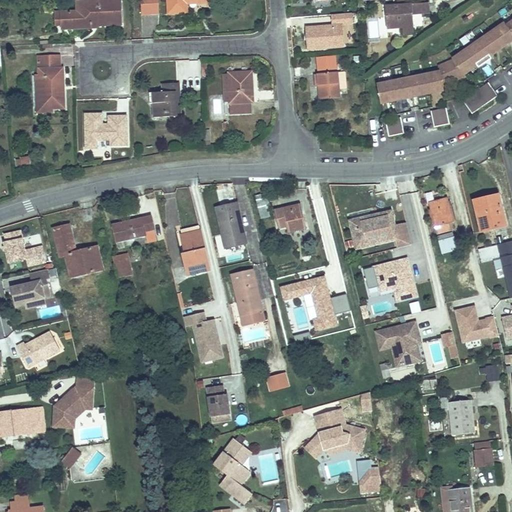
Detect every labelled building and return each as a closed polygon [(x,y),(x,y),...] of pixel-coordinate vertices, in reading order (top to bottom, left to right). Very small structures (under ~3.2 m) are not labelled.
[(82,0),(83,8),(62,10),(63,27),(94,26),(93,20),(108,19),(108,23),(122,22),(121,0),(103,1),(103,0),(82,0)] [(158,0),(145,0),(146,13),(159,12),(158,0)] [(166,0),(168,13),(187,12),(187,2),(216,1),(216,0),(166,0)] [(386,30),(403,28),(415,27),(414,15),(429,14),(428,4),(384,7),(386,30)] [(438,71),(438,73),(442,90),(450,85),(449,83),(460,76),(472,68),(473,69),(486,61),(485,59),(498,50),(511,42),(511,17),(507,21),(508,23),(502,27),(501,25),(497,28),(495,26),(488,31),(490,33),(483,37),(482,36),(475,40),(476,42),(470,47),(468,45),(461,50),(455,54),(455,56),(449,60),(450,60),(451,62),(438,71)] [(415,27),(403,28),(403,36),(416,35),(415,27)] [(334,53),(314,54),(315,64),(334,62),(334,53)] [(61,56),(41,57),(43,108),(66,107),(64,69),(62,69),(61,56)] [(334,62),(315,64),(318,96),(337,95),(334,62)] [(252,71),(230,72),(231,98),(232,112),(251,111),(252,102),(254,102),(252,71)] [(442,90),(438,73),(431,74),(430,73),(423,75),(422,75),(415,76),(415,78),(408,80),(402,81),(401,79),(394,81),(385,83),(385,85),(378,87),(382,108),(390,106),(389,104),(398,102),(404,101),(404,103),(413,101),(421,99),(421,97),(427,96),(434,94),(434,96),(443,94),(442,90)] [(163,91),(152,92),(152,103),(153,116),(175,116),(173,91),(179,90),(179,82),(163,82),(163,91)] [(467,117),(493,99),(484,86),(458,104),(467,117)] [(447,113),(431,117),(434,128),(435,132),(450,129),(447,113)] [(399,124),(387,127),(389,137),(390,142),(406,139),(403,123),(399,124)] [(29,155),(22,155),(23,169),(30,168),(29,155)] [(261,197),(256,199),(262,221),(271,219),(266,202),(263,203),(261,197)] [(448,198),(428,203),(436,234),(450,231),(448,224),(453,222),(448,198)] [(492,198),(475,203),(483,235),(508,227),(501,200),(494,202),(492,198)] [(238,203),(218,209),(228,249),(249,244),(246,233),(240,234),(239,230),(245,228),(238,203)] [(301,203),(273,210),(278,226),(286,225),(287,230),(306,227),(301,203)] [(397,248),(411,244),(406,222),(396,224),(392,209),(349,220),(356,249),(395,240),(397,248)] [(151,215),(114,224),(119,241),(146,234),(145,230),(155,228),(151,215)] [(70,224),(54,228),(62,256),(67,255),(73,275),(103,268),(97,246),(78,251),(70,224)] [(184,230),(186,235),(204,230),(203,226),(184,230)] [(8,239),(6,239),(11,259),(29,255),(22,227),(6,231),(8,239)] [(204,230),(186,235),(190,252),(186,254),(191,273),(213,268),(204,230)] [(437,239),(442,260),(457,256),(451,235),(437,239)] [(511,242),(498,246),(510,298),(511,297),(511,242)] [(126,243),(117,243),(118,252),(127,252),(126,243)] [(127,253),(114,256),(117,265),(130,261),(127,253)] [(408,259),(372,267),(379,292),(394,290),(397,302),(418,297),(408,259)] [(50,266),(32,270),(34,279),(22,282),(23,286),(18,287),(14,288),(18,303),(28,301),(27,299),(37,296),(53,292),(49,276),(53,275),(50,266)] [(253,270),(234,276),(244,315),(265,309),(262,300),(258,301),(255,294),(260,293),(253,270)] [(327,275),(284,286),(287,298),(315,290),(322,317),(319,318),(321,329),(340,324),(337,314),(354,310),(350,293),(333,297),(327,275)] [(37,296),(27,299),(28,301),(28,305),(38,303),(37,296)] [(418,302),(409,303),(411,314),(420,312),(418,302)] [(60,306),(40,308),(41,318),(61,316),(60,306)] [(475,306),(454,310),(462,345),(498,337),(494,317),(478,321),(475,306)] [(265,309),(244,315),(247,324),(268,318),(265,309)] [(205,312),(184,318),(186,327),(192,326),(201,363),(224,359),(215,320),(207,322),(205,312)] [(511,315),(502,318),(507,340),(511,338),(511,315)] [(417,321),(374,331),(379,351),(392,348),(396,368),(422,361),(418,344),(422,343),(417,321)] [(19,345),(30,365),(36,362),(50,355),(63,348),(53,330),(28,343),(27,341),(19,345)] [(313,331),(297,335),(298,342),(314,338),(313,331)] [(452,332),(441,335),(444,348),(449,347),(452,359),(459,358),(452,332)] [(437,363),(447,357),(439,343),(429,349),(437,363)] [(499,364),(483,366),(484,372),(489,372),(490,381),(500,380),(499,364)] [(286,374),(267,379),(270,392),(290,387),(286,374)] [(95,378),(76,377),(76,387),(53,406),(52,428),(75,430),(75,419),(85,410),(92,411),(95,378)] [(224,386),(206,388),(211,424),(230,421),(224,386)] [(375,403),(374,391),(365,393),(366,404),(375,403)] [(470,399),(449,401),(449,407),(452,434),(474,432),(470,399)] [(345,408),(319,415),(324,432),(309,447),(320,457),(334,453),(339,458),(363,451),(369,429),(351,424),(350,425),(345,408)] [(37,409),(0,413),(0,433),(11,432),(12,436),(40,433),(37,409)] [(239,496),(249,503),(256,493),(244,484),(254,471),(245,464),(242,462),(252,449),(237,438),(217,464),(231,474),(224,484),(233,491),(235,489),(241,493),(239,496)] [(388,438),(378,439),(379,448),(389,447),(388,438)] [(492,447),(476,449),(478,466),(494,464),(492,447)] [(72,448),(62,461),(69,466),(79,453),(72,448)] [(255,451),(252,449),(242,462),(245,464),(255,451)] [(371,460),(358,462),(361,493),(382,492),(379,468),(372,469),(371,460)] [(453,496),(449,496),(450,511),(472,511),(470,487),(453,488),(453,496)] [(11,509),(7,510),(7,511),(44,511),(44,506),(30,506),(29,500),(10,502),(11,509)]
